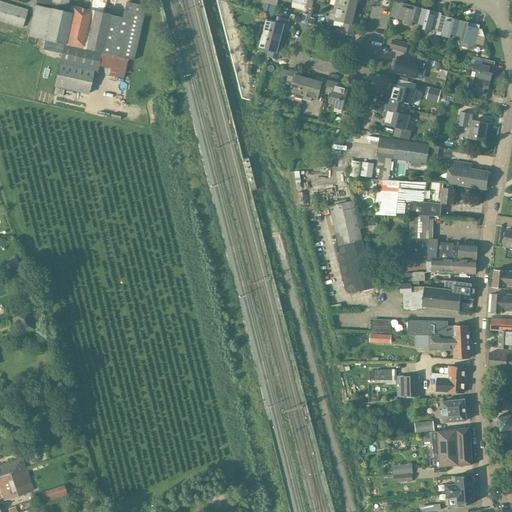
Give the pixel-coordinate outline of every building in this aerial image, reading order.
[(64,44),(62,55),(55,88),(89,95),(94,71),(97,72),(98,66),(110,69),(109,76),(124,79),(128,59),(134,61),(146,6),(125,2),(122,17),(68,5),(69,0),(36,0),(28,36),(64,44)] [(292,0),(292,3),(305,7),(312,9),(314,0),(292,0)] [(336,0),(335,5),(356,11),(358,3),(361,4),(362,0),(336,0)] [(0,21),(22,28),(28,10),(0,1),(0,21)] [(418,24),(422,8),(403,3),(399,19),(404,21),(403,24),(412,27),(413,23),(418,24)] [(335,5),(333,14),(336,15),(335,21),(345,23),(343,29),(355,32),(358,19),(354,18),(356,11),(335,5)] [(437,29),(441,15),(441,14),(422,8),(418,24),(424,26),(423,29),(431,32),(432,28),(437,29)] [(451,35),(456,36),(460,21),(441,15),(437,29),(436,35),(450,38),(451,35)] [(260,33),(281,38),(283,30),(286,31),(289,19),(278,16),(277,22),(267,19),(265,26),(262,25),(260,33)] [(473,50),(477,36),(485,38),(482,30),(479,29),(480,25),(474,24),(460,21),(456,36),(462,38),(460,46),(473,50)] [(281,38),(260,33),(258,41),(261,41),(260,48),(269,50),(268,56),(279,59),(283,46),(279,45),(281,38)] [(409,44),(392,39),(389,48),(406,53),(409,44)] [(395,60),(392,69),(394,70),(394,72),(415,78),(422,80),(425,71),(426,66),(418,64),(419,63),(398,57),(397,60),(395,60)] [(475,78),(490,81),(493,68),(495,62),(479,58),(478,64),(474,63),(472,72),(476,72),(475,78)] [(285,82),(283,88),(284,90),(296,94),(295,97),(303,99),(309,78),(301,76),(302,73),(290,69),(287,81),(285,82)] [(309,78),(303,99),(311,101),(312,98),(318,99),(321,90),(326,91),(329,80),(317,77),(316,80),(309,78)] [(487,95),(490,81),(475,78),(473,83),(470,83),(468,91),(471,92),(470,97),(486,101),(487,95)] [(329,80),(326,91),(332,93),(330,103),(336,104),(335,108),(342,110),(348,89),(340,86),(341,83),(329,80)] [(389,91),(386,104),(408,110),(409,103),(413,104),(416,90),(395,85),(393,92),(389,91)] [(428,87),(426,99),(439,102),(441,89),(428,87)] [(442,99),(453,102),(455,95),(444,92),(442,99)] [(411,130),(406,128),(410,116),(406,115),(408,110),(386,104),(383,116),(387,117),(385,124),(396,127),(394,137),(409,140),(411,130)] [(461,112),(458,126),(468,128),(472,128),(470,138),(484,141),(488,123),(473,121),(469,120),(470,113),(461,112)] [(427,164),(430,145),(379,137),(377,156),(427,164)] [(361,177),(361,161),(351,161),(351,177),(361,177)] [(488,172),(471,169),(471,165),(455,162),(453,175),(461,176),(460,177),(468,178),(468,179),(487,181),(488,172)] [(461,176),(453,175),(451,184),(486,189),(487,181),(468,179),(468,178),(460,177),(461,176)] [(453,204),(455,189),(443,188),(444,184),(427,182),(382,180),(377,180),(374,214),(379,214),(440,216),(442,203),(453,204)] [(358,292),(373,288),(354,201),(330,206),(341,254),(338,255),(345,290),(350,293),(358,292)] [(511,230),(506,230),(503,246),(511,247),(511,230)] [(408,260),(426,261),(428,238),(410,237),(408,260)] [(428,273),(432,271),(451,273),(451,275),(459,276),(459,273),(476,274),(476,273),(477,273),(479,246),(478,246),(478,245),(438,242),(438,239),(428,238),(426,261),(428,273)] [(511,271),(506,271),(494,270),(493,287),(504,288),(504,286),(511,287),(511,271)] [(28,272),(20,275),(23,285),(31,283),(28,272)] [(405,282),(425,281),(424,273),(404,274),(405,282)] [(444,290),(461,292),(460,298),(473,300),(475,284),(451,281),(445,281),(444,290)] [(36,297),(31,283),(23,285),(21,286),(25,300),(36,297)] [(461,292),(444,290),(421,287),(412,287),(411,284),(400,284),(400,294),(403,294),(403,309),(422,308),(422,306),(459,311),(460,298),(461,292)] [(511,295),(492,295),(491,313),(501,313),(502,310),(511,311),(511,295)] [(31,301),(22,304),(24,309),(27,308),(33,306),(31,301)] [(13,313),(20,335),(34,330),(27,308),(24,309),(13,313)] [(373,320),(373,328),(373,332),(391,332),(391,320),(374,319),(374,320),(373,320)] [(407,335),(430,336),(439,336),(439,338),(469,339),(468,326),(448,326),(448,321),(408,320),(407,335)] [(491,330),(511,330),(511,320),(491,320),(491,330)] [(511,331),(499,331),(498,348),(511,349),(511,331)] [(439,336),(430,336),(429,350),(454,350),(454,358),(470,358),(469,339),(439,338),(439,336)] [(511,354),(490,353),(489,367),(511,369),(511,354)] [(432,373),(431,378),(437,379),(464,380),(465,367),(449,367),(449,374),(444,374),(432,373)] [(376,380),(397,380),(396,370),(375,370),(376,380)] [(397,382),(397,397),(417,397),(417,376),(405,376),(397,376),(397,380),(397,382)] [(464,380),(437,379),(436,392),(463,393),(464,380)] [(444,423),(466,421),(464,399),(442,401),(444,423)] [(510,436),(511,436),(511,403),(510,404),(511,412),(500,416),(503,429),(508,428),(509,429),(510,436)] [(423,423),(423,433),(434,432),(433,422),(423,423)] [(472,464),(470,428),(431,432),(433,453),(434,459),(429,459),(430,468),(434,468),(435,472),(447,471),(447,466),(472,464)] [(27,446),(21,432),(11,436),(17,450),(27,446)] [(21,457),(0,464),(0,476),(25,468),(21,457)] [(400,474),(413,473),(412,465),(393,467),(394,475),(400,474)] [(0,476),(0,485),(5,500),(33,491),(25,468),(0,476)] [(412,474),(393,475),(394,482),(413,480),(412,474)] [(456,484),(446,485),(447,492),(462,490),(462,487),(473,486),(473,482),(474,481),(474,478),(472,477),(472,476),(472,475),(455,477),(456,484)] [(38,505),(67,495),(64,485),(41,493),(42,494),(35,497),(38,505)] [(462,490),(447,492),(447,498),(448,508),(467,506),(467,503),(474,503),(474,499),(476,498),(476,491),(474,490),(473,490),(473,486),(462,487),(462,490)]
